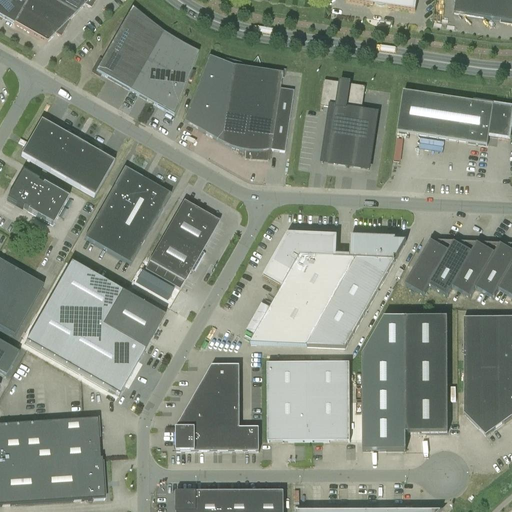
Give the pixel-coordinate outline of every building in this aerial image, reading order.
[(0,0),(0,17),(14,25),(28,0),(0,0)] [(28,0),(14,25),(13,26),(46,44),(47,43),(55,35),(60,39),(69,24),(67,23),(84,6),(91,10),(96,0),(28,0)] [(345,0),(345,2),(373,6),(415,13),(417,0),(345,0)] [(511,23),(511,0),(456,0),(454,15),(511,23)] [(160,109),(174,117),(198,54),(193,52),(189,50),(186,48),(181,46),(177,44),(172,41),(165,36),(162,34),(159,32),(154,28),(148,24),(143,20),(140,17),(134,12),(131,9),(95,73),(108,80),(160,109)] [(205,67),(183,123),(220,144),(230,149),(239,152),(250,153),(249,160),(266,161),(269,161),(270,152),(284,154),(293,92),(279,90),(281,79),(283,79),(284,71),(268,69),(267,73),(241,69),(242,65),(231,62),(223,59),(221,64),(219,62),(208,58),(205,67)] [(321,164),(369,172),(377,115),(361,113),(365,88),(324,82),(320,107),(330,109),(329,111),(321,164)] [(508,141),(511,115),(511,110),(401,93),(399,104),(402,104),(398,134),(487,147),(489,136),(498,138),(498,139),(508,141)] [(71,136),(69,138),(43,124),(41,122),(21,157),(94,199),(114,164),(85,147),(87,145),(71,136)] [(130,266),(170,196),(148,184),(124,170),(114,188),(84,240),(130,266)] [(38,182),(22,173),(6,201),(22,210),(23,209),(28,212),(27,213),(52,228),(68,200),(43,185),(42,187),(37,184),(38,182)] [(149,264),(184,284),(179,291),(180,292),(191,272),(193,273),(194,273),(199,265),(198,265),(200,261),(201,262),(204,255),(202,253),(219,224),(183,203),(149,264)] [(301,238),(289,238),(283,248),(281,247),(263,279),(282,290),(250,346),(307,348),(357,261),(350,261),(336,260),(337,238),(301,236),(301,238)] [(357,261),(307,348),(345,350),(395,263),(394,263),(394,259),(397,260),(404,247),(406,243),(395,243),(395,241),(351,239),(351,241),(350,261),(357,261)] [(424,298),(429,288),(454,245),(454,244),(455,244),(452,243),(441,243),(439,248),(431,244),(431,243),(432,243),(432,242),(429,242),(429,243),(430,243),(405,287),(424,298)] [(452,289),(477,246),(477,245),(478,246),(478,245),(475,244),(475,245),(465,244),(462,249),(454,245),(429,288),(447,299),(452,289)] [(470,300),(475,290),(500,247),(501,247),(501,246),(498,246),(488,245),(485,250),(477,246),(452,289),(470,300)] [(493,301),(498,292),(511,268),(511,246),(508,251),(500,247),(475,290),(493,301)] [(0,263),(0,329),(14,338),(43,287),(0,263)] [(70,265),(25,344),(119,398),(164,318),(70,265)] [(511,268),(498,292),(511,299),(511,268)] [(448,425),(447,320),(384,321),(362,359),(362,453),(405,453),(405,435),(421,435),(447,435),(447,425),(448,425)] [(464,415),(485,438),(511,418),(511,320),(463,320),(464,415)] [(19,355),(0,343),(0,374),(5,377),(19,355)] [(329,434),(348,434),(348,444),(350,444),(349,365),(267,366),(267,444),(269,444),(269,434),(288,434),(288,444),(329,444),(329,434)] [(176,454),(195,454),(259,454),(259,430),(240,430),(239,368),(212,368),(212,383),(203,383),(203,398),(194,398),(194,413),(186,413),(186,430),(176,431),(176,454)] [(0,507),(92,502),(92,503),(93,503),(93,501),(104,501),(103,488),(104,488),(103,488),(103,483),(104,483),(104,482),(103,482),(102,464),(103,464),(103,463),(102,463),(102,462),(102,461),(99,461),(98,441),(100,440),(100,439),(98,439),(98,433),(99,433),(98,433),(97,428),(98,428),(97,428),(97,421),(77,422),(77,421),(76,421),(76,422),(0,427),(0,507)] [(234,493),(234,494),(234,511),(283,511),(284,494),(254,494),(254,493),(234,493)] [(234,511),(234,494),(196,494),(196,495),(177,495),(176,511),(234,511)]
